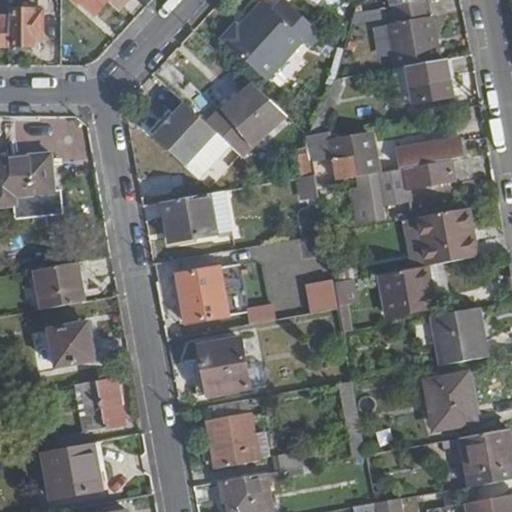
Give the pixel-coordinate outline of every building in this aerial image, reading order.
[(127,0),(84,0),(96,11),(105,0),(111,0),(120,9),(127,0)] [(313,47),(323,36),(284,1),(274,11),(265,3),(245,23),(250,27),(244,33),(237,26),(224,40),(267,80),(305,40),(313,47)] [(442,62),(434,19),(432,19),(429,1),(393,7),(390,8),(393,25),(389,26),(397,70),(408,68),(442,62)] [(43,39),(43,9),(16,8),(16,43),(34,43),(34,38),(43,39)] [(0,43),(9,44),(9,16),(0,16),(0,43)] [(452,98),(446,61),(442,62),(408,68),(413,105),(452,98)] [(276,104),(250,81),(223,110),(248,133),(276,104)] [(183,161),(215,128),(210,123),(184,99),(153,132),(183,161)] [(248,133),(223,110),(210,123),(215,128),(235,146),(248,133)] [(378,175),(370,135),(334,141),(337,161),(353,159),(356,179),(378,175)] [(463,160),(459,141),(405,150),(408,170),(452,162),(463,160)] [(54,190),(51,149),(0,154),(0,203),(17,202),(16,194),(54,190)] [(411,190),(457,182),(452,162),(408,170),(378,175),(356,179),(357,186),(363,185),(366,209),(356,211),(358,222),(386,217),(384,209),(414,203),(411,190)] [(320,194),(316,174),(303,176),(307,196),(320,194)] [(216,232),(210,193),(165,201),(171,239),(216,232)] [(477,258),(469,208),(419,217),(428,267),(477,258)] [(166,262),(165,255),(156,256),(157,263),(166,262)] [(87,301),(80,262),(39,269),(45,309),(87,301)] [(230,313),(222,265),(180,272),(188,320),(230,313)] [(441,307),(439,296),(433,297),(428,267),(382,275),(387,300),(381,300),(384,316),(441,307)] [(361,321),(355,284),(337,287),(341,308),(343,323),(361,321)] [(341,308),(337,287),(318,290),(322,312),(341,308)] [(271,302),(245,307),(248,323),(274,319),(271,302)] [(488,358),(479,308),(430,317),(439,366),(488,358)] [(97,361),(90,322),(53,327),(59,367),(97,361)] [(252,387),(244,338),(202,345),(210,394),(252,387)] [(0,397),(47,390),(45,373),(0,380),(0,397)] [(479,422),(470,374),(427,381),(432,413),(440,412),(443,428),(479,422)] [(125,425),(117,378),(83,384),(92,430),(125,425)] [(367,455),(354,381),(342,384),(355,457),(367,455)] [(261,460),(252,412),(210,419),(218,467),(261,460)] [(511,480),(511,456),(508,430),(440,442),(440,449),(460,447),(467,488),(511,480)] [(105,487),(102,467),(95,467),(91,442),(47,450),(54,496),(105,487)] [(309,465),(307,452),(282,456),(284,469),(309,465)] [(257,511),(275,509),(269,472),(225,479),(231,511),(257,511)] [(511,511),(511,493),(465,502),(466,511),(511,511)] [(402,511),(400,499),(376,504),(377,511),(402,511)]
